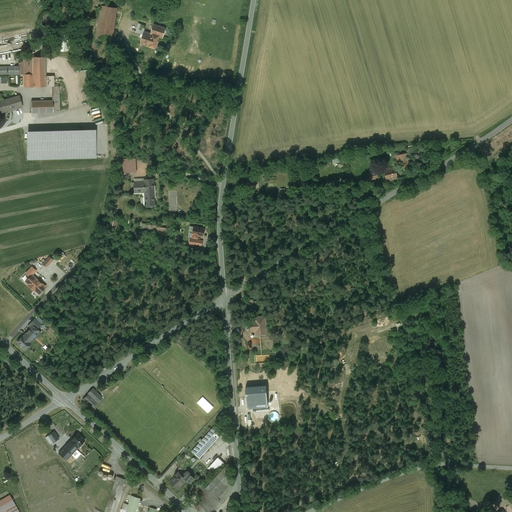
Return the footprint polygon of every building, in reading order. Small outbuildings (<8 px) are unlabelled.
[(117,8),(100,5),(96,38),(112,41),(117,8)] [(50,13),(48,12),(45,13),(43,14),(42,16),(41,18),(41,21),(41,23),(43,26),(45,27),(48,28),(50,27),(53,26),(55,24),(56,22),(56,20),(55,17),(54,15),(52,14),(50,13)] [(166,28),(154,24),(151,33),(144,30),(139,44),(154,49),(158,37),(163,38),(166,28)] [(69,28),(57,29),(58,51),(69,51),(69,28)] [(45,57),(23,57),(24,87),(46,87),(45,57)] [(0,74),(19,75),(19,66),(0,66),(0,74)] [(52,100),(32,101),(32,113),(53,112),(53,110),(59,110),(59,86),(52,86),(52,100)] [(19,96),(0,101),(0,112),(11,110),(17,109),(17,108),(22,106),(19,96)] [(95,129),(27,132),(27,160),(96,158),(95,129)] [(413,147),(407,149),(408,157),(415,155),(413,147)] [(401,167),(395,168),(396,172),(400,171),(400,169),(402,169),(411,167),(410,163),(408,163),(406,157),(404,158),(403,154),(399,155),(401,167)] [(122,173),(136,172),(136,158),(121,159),(122,173)] [(398,179),(396,172),(395,168),(395,167),(384,169),(386,181),(398,179)] [(377,171),(369,173),(371,179),(378,177),(377,171)] [(144,182),(134,182),(135,193),(145,192),(145,206),(156,206),(155,179),(144,179),(144,182)] [(251,179),(243,179),(243,187),(256,187),(256,183),(251,183),(251,179)] [(119,219),(111,217),(109,227),(117,229),(119,219)] [(194,227),(193,235),(193,238),(198,239),(198,236),(203,236),(204,228),(194,227)] [(46,268),(53,260),(48,256),(41,264),(46,268)] [(31,266),(25,274),(28,277),(32,274),(33,275),(37,271),(31,266)] [(38,280),(32,275),(25,282),(28,284),(27,285),(34,291),(34,290),(38,294),(45,287),(38,280)] [(256,331),(256,336),(267,336),(266,316),(254,317),(254,320),(252,321),(252,332),(256,331)] [(28,325),(31,328),(33,326),(37,321),(38,320),(35,318),(28,325)] [(37,321),(33,326),(37,330),(41,325),(37,321)] [(36,335),(34,333),(30,329),(17,342),(24,348),(36,335)] [(103,397),(94,387),(87,393),(88,394),(83,400),(91,409),(103,397)] [(200,459),(221,435),(213,427),(192,451),(200,459)] [(50,445),(59,438),(54,431),(45,437),(50,445)] [(71,454),(76,449),(84,440),(77,433),(71,440),(73,442),(67,449),(65,447),(59,453),(66,460),(71,454)] [(71,454),(73,456),(80,462),(84,456),(76,449),(71,454)] [(209,467),(208,468),(212,472),(216,468),(218,470),(224,464),(218,458),(209,467)] [(225,467),(206,488),(217,499),(232,483),(229,481),(228,469),(225,467)] [(182,476),(178,472),(169,482),(177,490),(185,482),(190,486),(195,480),(186,472),(182,476)] [(116,511),(127,480),(117,476),(105,511),(116,511)] [(198,511),(210,511),(220,501),(217,499),(202,485),(195,493),(203,500),(195,509),(198,511)] [(0,511),(19,511),(10,495),(0,500),(0,511)] [(135,511),(140,499),(132,496),(129,505),(126,511),(135,511)] [(120,511),(126,511),(129,505),(124,503),(122,510),(121,509),(120,511)]
